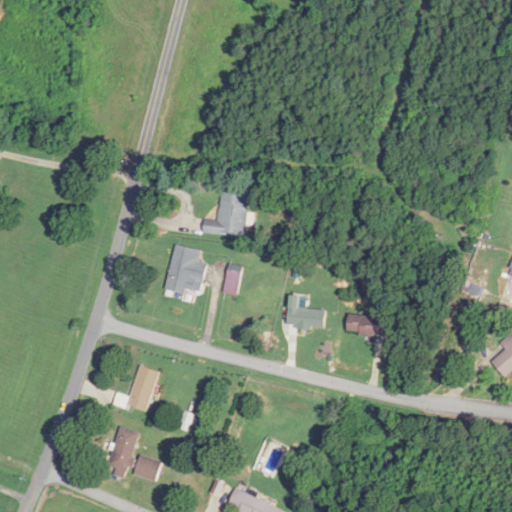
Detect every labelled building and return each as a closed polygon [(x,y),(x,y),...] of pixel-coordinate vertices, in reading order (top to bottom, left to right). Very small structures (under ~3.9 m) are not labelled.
[(248,236),(252,189),(224,187),(221,220),(206,219),(205,233),(248,236)] [(205,282),(209,263),(201,262),(203,250),(178,244),(168,288),(193,294),(196,281),(205,282)] [(244,266),(230,264),(226,292),(240,294),(244,266)] [(301,296),(290,295),(288,325),(326,327),(327,310),(300,308),(301,296)] [(385,316),(349,316),(349,335),(385,335),(385,316)] [(508,349),(494,362),(508,378),(511,374),(511,334),(503,343),(508,349)] [(160,372),(141,367),(132,398),(120,394),(117,403),(148,413),(160,372)] [(128,478),(141,432),(121,427),(111,466),(118,468),(116,475),(128,478)] [(135,474),(157,482),(164,463),(143,455),(135,474)] [(238,511),(287,511),(288,510),(237,488),(229,508),(238,511)]
